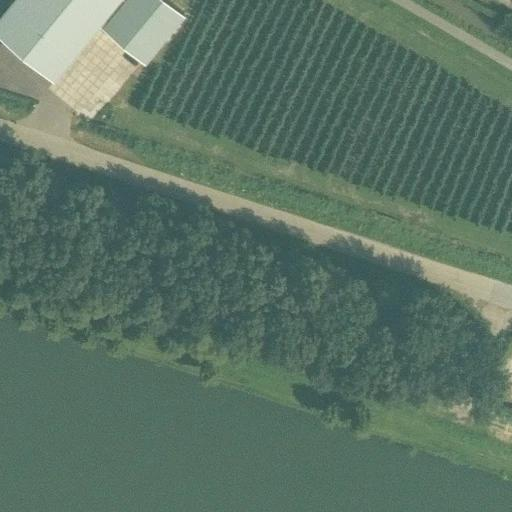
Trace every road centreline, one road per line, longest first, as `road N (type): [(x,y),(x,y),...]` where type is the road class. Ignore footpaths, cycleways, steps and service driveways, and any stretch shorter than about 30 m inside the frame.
road 1 (unclassified): [(511,298),(0,131)]
road 2 (track): [(0,267),(460,416)]
road 3 (unclassified): [(511,65),(397,0)]
road 4 (track): [(502,296),(460,416)]
